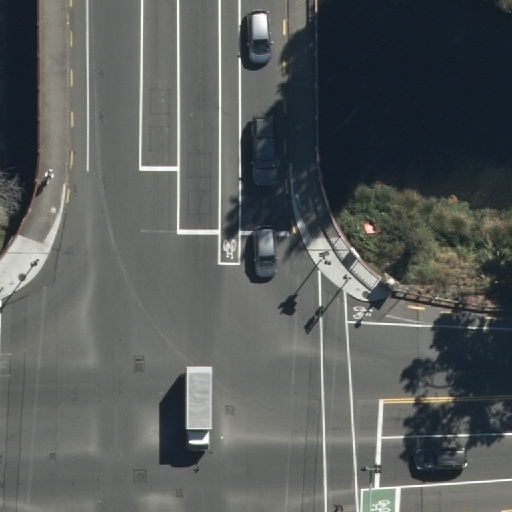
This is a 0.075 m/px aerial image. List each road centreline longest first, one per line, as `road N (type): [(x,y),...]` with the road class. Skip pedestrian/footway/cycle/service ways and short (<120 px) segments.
road 1 (tertiary): [(160,0),(161,402)]
road 2 (secondary): [(511,400),(161,402)]
road 3 (secondary): [(161,402),(0,407)]
